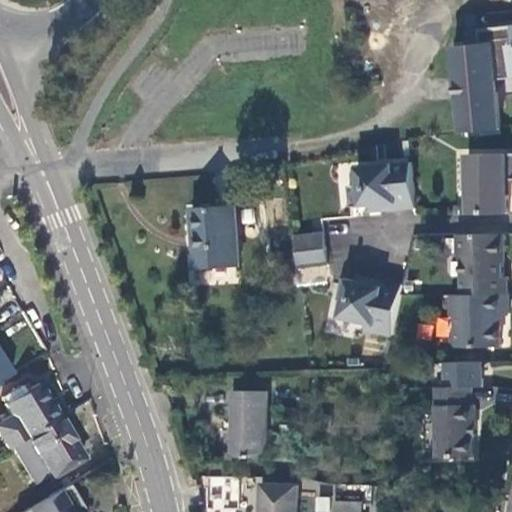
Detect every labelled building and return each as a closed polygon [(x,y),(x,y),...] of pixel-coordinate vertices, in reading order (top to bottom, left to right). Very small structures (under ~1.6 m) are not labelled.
[(497,77),(511,76),(511,25),(481,28),(483,46),(494,45),(497,77)] [(483,46),(455,48),(463,131),(501,127),(497,77),(494,45),(483,46)] [(511,178),(511,152),(471,153),(471,213),(511,213),(511,179),(511,178)] [(414,160),(359,165),(361,183),(351,185),(354,206),(374,204),(375,211),(419,206),(414,160)] [(237,206),(193,209),(196,267),(240,264),(237,206)] [(326,233),(296,236),(299,268),(329,265),(326,233)] [(508,233),(459,234),(460,255),(463,257),(463,294),(511,293),(511,276),(506,276),(505,251),(509,251),(508,233)] [(395,336),(406,283),(361,274),(360,281),(344,278),(340,300),(345,301),(341,318),(369,324),(367,331),(395,336)] [(463,294),(455,294),(456,315),(461,315),(462,326),(457,331),(457,340),(462,344),(506,344),(505,312),(511,312),(511,293),(463,294)] [(10,415),(0,420),(0,439),(6,450),(12,446),(59,418),(37,383),(24,391),(20,383),(1,395),(5,403),(3,404),(10,415)] [(472,385),(436,385),(438,457),(473,455),(473,437),(476,434),(475,402),(472,402),(472,385)] [(267,391),(233,390),(232,457),(265,458),(267,391)] [(59,418),(12,446),(35,483),(71,460),(73,464),(84,458),(59,418)] [(296,511),(298,485),(263,484),(261,511),(296,511)] [(84,511),(68,485),(21,511),(84,511)] [(332,511),(360,511),(361,501),(333,500),(332,511)]
